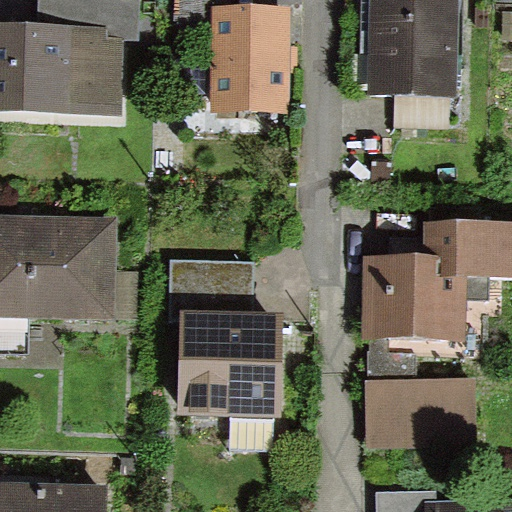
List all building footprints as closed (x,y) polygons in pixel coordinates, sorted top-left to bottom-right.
[(140,42),(141,0),(39,0),(38,24),(109,26),(109,38),(124,38),(124,42),(140,42)] [(228,6),(228,0),(176,0),(176,15),(213,16),(213,6),(228,6)] [(364,0),(363,94),(396,95),(450,95),(455,95),(456,0),(364,0)] [(213,16),(214,114),(288,115),(290,7),(228,6),(213,6),(213,16)] [(0,110),(123,115),(124,42),(124,38),(109,38),(109,26),(38,24),(0,22),(0,110)] [(450,128),(450,95),(396,95),(396,128),(450,128)] [(0,219),(0,317),(112,318),(112,219),(0,219)] [(511,272),(511,222),(424,222),(424,260),(368,261),(368,338),(416,338),(462,338),(461,298),(491,298),(491,273),(511,272)] [(174,312),(184,312),(252,314),(253,263),(175,261),(174,312)] [(252,314),(184,312),(181,414),(280,417),(283,314),(252,314)] [(473,445),(472,377),(417,377),(416,338),(368,338),(368,446),(473,445)] [(0,492),(0,511),(101,511),(102,493),(0,492)] [(430,511),(431,505),(431,493),(371,493),(371,511),(430,511)]
